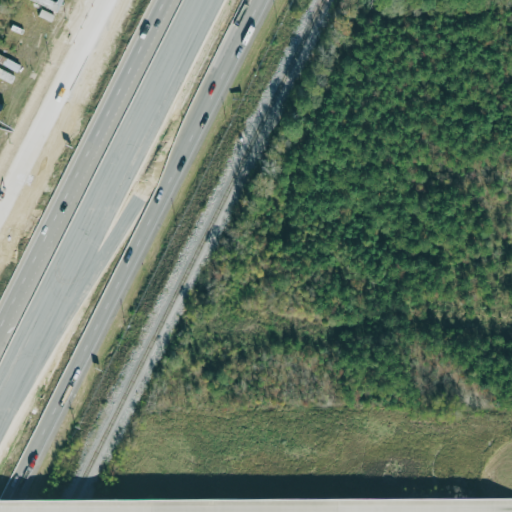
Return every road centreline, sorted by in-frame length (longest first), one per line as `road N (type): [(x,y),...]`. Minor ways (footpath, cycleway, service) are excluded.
road 1 (trunk): [(10,511),(259,0)]
road 2 (trunk): [(114,0),(7,214)]
